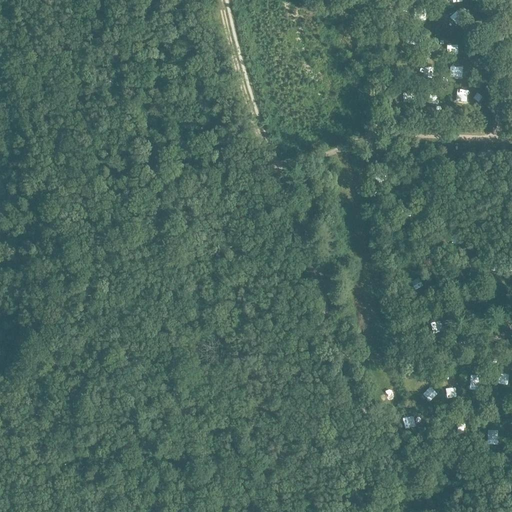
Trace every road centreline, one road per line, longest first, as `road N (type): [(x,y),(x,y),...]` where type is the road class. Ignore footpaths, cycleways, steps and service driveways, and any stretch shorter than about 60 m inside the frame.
road 1 (track): [(271,167),(374,136),(511,139)]
road 2 (track): [(341,351),(349,429),(390,511)]
road 3 (track): [(511,333),(444,356),(348,356)]
